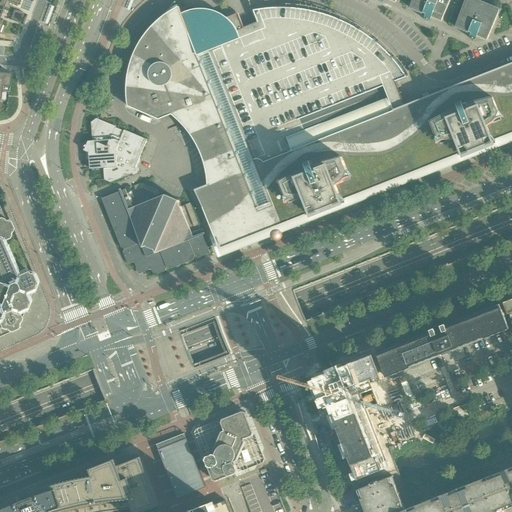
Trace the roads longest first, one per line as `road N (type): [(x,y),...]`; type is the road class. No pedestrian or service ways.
road 1 (primary): [(0,432),(511,230)]
road 2 (primary): [(511,213),(0,414)]
road 3 (residential): [(511,344),(381,396),(384,404),(372,409),(381,430),(511,379)]
road 4 (primary): [(511,179),(244,281)]
road 5 (primary): [(277,361),(511,266)]
road 6 (primary): [(19,159),(21,181),(93,346)]
road 7 (residential): [(511,49),(439,77),(393,30),(344,0)]
road 8 (primary): [(116,337),(52,152)]
road 9 (tertiary): [(336,511),(277,361)]
road 10 (primary): [(52,152),(99,0)]
road 11 (primary): [(79,0),(23,143)]
road 12 (tertiary): [(257,369),(314,511)]
road 13 (primary): [(244,281),(116,337)]
road 14 (primary): [(127,413),(257,369)]
road 15 (primary): [(0,465),(127,413)]
